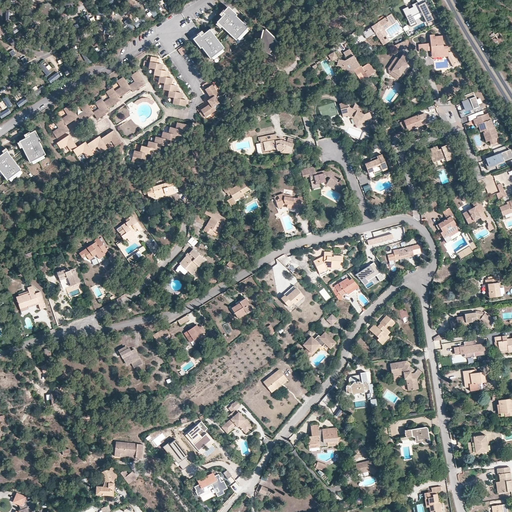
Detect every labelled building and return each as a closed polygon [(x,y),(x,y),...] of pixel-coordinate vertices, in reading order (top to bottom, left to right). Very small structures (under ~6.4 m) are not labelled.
[(408,7),(403,10),(411,27),(417,24),(413,16),(421,13),(428,27),(437,22),(425,0),(416,0),(418,3),(413,6),(414,8),(410,10),(408,7)] [(55,9),(49,4),(44,5),(43,4),(40,5),(39,8),(40,8),(39,14),(44,20),(50,18),(50,19),(53,18),(54,14),(53,14),(55,9)] [(230,11),(237,18),(238,16),(230,8),(226,13),(225,12),(221,16),(223,19),(230,11)] [(247,27),(237,18),(230,11),(223,19),(218,24),(219,24),(223,28),(236,40),(237,38),(246,29),(247,27)] [(392,14),(387,17),(371,27),(383,45),(388,42),(386,38),(384,39),(383,37),(386,35),(383,29),(391,24),(396,21),(392,14)] [(129,18),(123,22),(131,32),(141,23),(137,18),(132,23),(129,18)] [(388,34),(385,30),(392,26),(397,22),(396,21),(391,24),(383,29),(386,35),(388,34)] [(23,28),(19,22),(12,27),(16,33),(23,28)] [(196,40),(201,47),(210,59),(212,57),(222,49),(224,48),(213,35),(210,30),(209,29),(204,34),(196,40)] [(246,29),(237,38),(239,40),(248,31),(246,29)] [(263,30),(262,29),(260,40),(259,40),(259,41),(260,41),(261,50),(268,54),(268,53),(269,54),(270,52),(273,51),(275,50),(278,45),(278,44),(274,37),(274,36),(266,29),(264,30),(263,30)] [(504,40),(497,31),(494,34),(490,30),(487,33),(488,35),(498,45),(504,40)] [(200,48),(201,47),(196,40),(204,34),(201,31),(198,33),(199,34),(193,39),(200,48)] [(428,51),(428,48),(431,48),(431,51),(432,56),(437,56),(437,54),(448,53),(448,46),(443,46),(443,36),(435,36),(435,35),(430,35),(431,43),(419,44),(420,52),(428,51)] [(17,36),(14,39),(21,46),(27,40),(23,37),(20,39),(17,36)] [(407,46),(404,41),(398,44),(400,48),(401,50),(407,46)] [(183,46),(177,50),(181,55),(186,52),(183,46)] [(222,49),(212,57),(213,60),(224,51),(222,49)] [(360,66),(353,56),(349,49),(343,53),(347,59),(347,61),(336,59),(334,60),(335,62),(338,62),(337,66),(340,66),(344,72),(347,71),(349,75),(355,72),(357,75),(361,72),(365,78),(375,72),(369,63),(362,67),(361,66),(360,66)] [(458,64),(451,51),(448,52),(448,53),(448,56),(448,57),(453,67),(458,64)] [(186,52),(181,55),(201,85),(207,81),(186,52)] [(337,58),(334,52),(328,55),(332,61),(334,60),(336,59),(337,58)] [(409,59),(403,54),(399,60),(396,58),(388,69),(389,75),(393,77),(395,74),(400,77),(407,66),(405,65),(409,59)] [(49,65),(46,67),(43,63),(39,67),(47,76),(53,70),(49,65)] [(155,76),(161,77),(165,78),(166,72),(161,71),(156,70),(155,76)] [(131,89),(133,92),(145,84),(137,71),(132,75),(136,81),(129,86),(131,89)] [(57,72),(48,79),(51,84),(61,77),(57,72)] [(117,81),(122,87),(115,92),(119,97),(131,89),(129,86),(124,79),(123,77),(117,81)] [(161,77),(160,83),(166,84),(170,85),(171,79),(165,78),(161,77)] [(204,89),(212,101),(200,110),(200,111),(198,113),(201,117),(203,115),(205,117),(215,110),(213,107),(219,103),(215,97),(219,95),(211,84),(204,89)] [(42,85),(34,91),(37,96),(46,90),(42,85)] [(407,88),(402,85),(398,90),(403,93),(407,88)] [(106,92),(111,98),(104,103),(108,109),(121,100),(119,97),(115,92),(113,88),(106,92)] [(473,92),(468,94),(470,98),(463,101),(464,103),(462,104),(464,109),(472,106),(473,109),(479,107),(473,92)] [(8,97),(0,101),(0,106),(2,111),(12,105),(8,97)] [(16,103),(19,107),(28,102),(26,97),(16,103)] [(185,100),(180,99),(175,98),(173,104),(184,106),(185,100)] [(94,115),(98,120),(110,111),(108,109),(104,103),(102,99),(96,103),(101,109),(94,114),(94,115)] [(94,115),(94,114),(89,108),(86,102),(79,107),(84,113),(77,118),(78,119),(81,124),(94,115)] [(368,112),(362,114),(348,106),(345,102),(338,104),(341,114),(346,113),(352,117),(351,118),(354,124),(359,122),(359,123),(363,121),(363,120),(371,117),(368,112)] [(64,110),(68,116),(61,121),(65,127),(78,119),(77,118),(72,111),(69,106),(64,110)] [(8,109),(0,113),(0,116),(1,119),(11,113),(8,109)] [(479,117),(486,115),(483,109),(477,110),(479,117)] [(422,125),(419,115),(404,121),(407,130),(422,125)] [(479,125),(481,132),(485,131),(485,133),(484,134),(486,142),(490,142),(491,145),(497,143),(495,140),(498,139),(494,129),(491,121),(490,121),(488,115),(486,115),(479,117),(477,118),(477,119),(474,120),(476,126),(479,125)] [(52,134),(56,140),(68,131),(65,127),(61,121),(60,119),(54,123),(59,130),(52,134)] [(174,123),(173,129),(180,130),(186,131),(187,126),(189,126),(190,124),(185,123),(185,125),(174,123)] [(168,128),(167,134),(173,135),(179,136),(180,130),(173,129),(168,128)] [(35,133),(39,142),(40,141),(35,131),(28,134),(29,136),(35,133)] [(116,148),(122,144),(113,132),(101,140),(105,145),(112,141),(116,148)] [(46,154),(39,142),(35,133),(29,136),(19,141),(30,162),(32,161),(44,155),(46,154)] [(161,133),(160,139),(166,140),(172,141),(173,135),(167,134),(161,133)] [(73,151),(77,148),(68,136),(56,145),(60,151),(67,146),(71,152),(73,151)] [(91,151),(97,147),(102,153),(108,149),(105,145),(101,140),(99,137),(87,146),(91,151)] [(166,140),(160,139),(154,138),(153,144),(159,145),(165,146),(166,140)] [(263,142),(265,150),(275,148),(276,150),(277,150),(278,151),(279,151),(280,151),(281,150),(282,149),(282,148),(290,151),(293,144),(281,140),(280,138),(276,139),(274,139),(274,140),(267,141),(263,142)] [(275,148),(265,150),(263,142),(260,143),(262,154),(277,151),(279,151),(278,151),(277,150),(276,150),(275,148)] [(87,146),(85,143),(77,148),(73,151),(77,157),(83,152),(88,159),(94,155),(91,151),(87,146)] [(148,143),(147,149),(152,150),(158,151),(159,145),(153,144),(148,143)] [(508,155),(505,146),(493,150),(495,155),(486,159),(487,164),(485,164),(487,170),(496,166),(495,163),(504,160),(502,157),(508,155)] [(443,149),(438,151),(436,147),(430,149),(431,153),(429,154),(433,164),(444,159),(445,162),(452,159),(449,151),(447,151),(446,152),(444,148),(443,149)] [(141,148),(139,154),(145,156),(151,156),(152,150),(147,149),(141,148)] [(21,169),(7,150),(0,155),(0,170),(7,180),(9,178),(19,171),(21,169)] [(132,163),(138,164),(139,160),(144,161),(145,156),(139,154),(134,153),(132,163)] [(44,155),(32,161),(33,164),(45,158),(44,155)] [(381,155),(370,159),(371,162),(364,164),(367,173),(372,171),(373,174),(387,169),(381,155)] [(328,169),(326,172),(316,175),(315,172),(314,167),(301,170),(302,178),(309,176),(311,184),(314,183),(314,185),(320,183),(325,182),(324,177),(327,177),(329,178),(327,182),(335,187),(339,180),(337,179),(339,176),(328,169)] [(367,173),(370,179),(388,172),(387,169),(373,174),(372,171),(367,173)] [(19,171),(9,178),(10,180),(20,173),(19,171)] [(154,196),(164,193),(165,195),(165,196),(174,193),(172,187),(176,186),(174,178),(169,180),(170,182),(152,187),(154,196)] [(250,189),(245,180),(231,189),(229,185),(222,189),(225,193),(226,192),(228,191),(230,195),(232,198),(226,201),(230,207),(236,204),(234,201),(233,199),(247,191),(250,189)] [(499,192),(496,193),(498,197),(505,195),(501,183),(496,185),(499,192)] [(370,184),(363,187),(365,193),(372,191),(370,184)] [(248,193),(247,191),(233,199),(234,201),(248,193)] [(282,204),(283,204),(287,204),(287,207),(300,208),(302,196),(298,196),(298,198),(292,197),(292,195),(284,195),(283,193),(278,195),(279,198),(275,200),(277,206),(282,204)] [(511,209),(511,199),(508,201),(509,202),(499,207),(502,214),(511,209)] [(475,208),(472,210),(463,215),(469,226),(475,223),(474,222),(480,219),(481,220),(483,221),(484,221),(486,219),(483,213),(481,209),(483,208),(479,201),(473,205),(475,208)] [(204,213),(211,217),(203,230),(211,235),(213,231),(218,234),(221,228),(219,227),(224,218),(207,208),(204,213)] [(446,219),(447,221),(446,221),(445,221),(444,221),(443,221),(443,223),(442,223),(442,222),(435,225),(438,230),(440,229),(441,232),(440,233),(443,239),(448,236),(449,237),(459,232),(458,230),(459,230),(458,227),(457,228),(453,220),(451,217),(453,216),(449,208),(443,212),(446,219)] [(133,233),(132,232),(135,230),(135,231),(138,229),(139,230),(142,228),(132,215),(129,218),(130,220),(127,222),(122,226),(124,229),(119,232),(125,240),(127,238),(129,240),(135,236),(133,233)] [(392,234),(367,241),(369,246),(394,239),(392,234)] [(192,237),(188,242),(194,247),(198,242),(192,237)] [(94,240),(96,242),(79,253),(82,258),(86,256),(89,260),(93,257),(92,256),(95,254),(99,259),(105,255),(104,254),(108,251),(98,238),(94,240)] [(152,240),(147,244),(152,252),(155,250),(153,247),(156,245),(152,240)] [(419,244),(393,250),(393,252),(387,253),(389,261),(399,259),(400,263),(409,261),(408,257),(413,256),(413,252),(420,251),(419,244)] [(470,247),(457,254),(461,260),(473,253),(470,247)] [(189,253),(188,253),(179,264),(191,274),(205,259),(193,249),(189,253)] [(134,250),(125,255),(128,260),(137,254),(134,250)] [(323,256),(326,256),(326,259),(320,262),(318,259),(313,262),(317,270),(325,266),(339,267),(340,262),(342,262),(342,256),(333,255),(333,257),(331,256),(331,252),(324,252),(323,256)] [(373,262),(355,274),(364,285),(368,281),(367,280),(376,275),(379,281),(384,278),(373,262)] [(291,264),(287,267),(292,273),(296,270),(291,264)] [(58,278),(66,274),(67,277),(70,285),(79,282),(74,268),(68,270),(68,268),(56,272),(58,278)] [(356,284),(352,278),(349,280),(347,278),(336,285),(336,286),(333,287),(331,283),(329,285),(338,299),(342,300),(342,294),(345,292),(348,295),(358,287),(356,284)] [(487,285),(489,285),(490,293),(489,293),(490,299),(501,298),(499,279),(486,281),(487,285)] [(283,294),(287,297),(297,289),(293,285),(283,294)] [(28,291),(29,292),(19,296),(16,297),(20,308),(37,302),(38,304),(40,309),(45,307),(40,292),(35,293),(32,286),(27,288),(28,289),(28,291)] [(303,296),(297,289),(287,297),(283,294),(279,297),(287,307),(293,302),(294,304),(303,296)] [(241,301),(241,302),(236,305),(231,308),(237,318),(252,309),(245,298),(241,301)] [(38,304),(37,302),(20,308),(21,311),(28,308),(28,307),(38,304)] [(468,322),(470,320),(472,321),(473,321),(473,324),(477,326),(480,328),(481,327),(484,329),(485,326),(484,325),(488,319),(478,313),(477,314),(476,316),(472,314),(470,314),(469,312),(458,314),(459,317),(454,317),(455,324),(468,322)] [(326,320),(332,326),(338,320),(332,314),(326,320)] [(189,320),(186,315),(177,320),(180,325),(189,320)] [(386,335),(389,332),(387,330),(394,323),(386,316),(379,323),(380,325),(378,328),(376,326),(373,324),(368,330),(377,338),(375,340),(381,344),(388,336),(386,335)] [(450,318),(452,327),(470,325),(475,328),(477,326),(473,324),(473,321),(472,321),(470,320),(468,322),(455,324),(454,317),(450,318)] [(270,324),(265,327),(271,336),(274,332),(270,324)] [(187,330),(191,335),(199,330),(196,325),(187,330)] [(169,333),(165,327),(152,335),(156,341),(169,333)] [(190,342),(193,340),(195,343),(205,337),(203,334),(202,334),(199,330),(191,335),(187,330),(184,333),(190,342)] [(311,353),(319,345),(321,346),(322,347),(325,344),(326,343),(331,348),(336,343),(324,332),(320,337),(319,338),(317,336),(314,339),(311,336),(302,345),(306,349),(311,353)] [(511,338),(506,339),(506,336),(494,337),(495,342),(498,342),(499,351),(508,349),(508,352),(511,351),(511,338)] [(475,357),(485,355),(485,351),(486,350),(485,344),(477,345),(476,340),(464,342),(465,346),(455,348),(455,353),(461,352),(461,354),(465,353),(474,352),(475,357)] [(442,354),(451,354),(450,344),(442,344),(442,354)] [(311,353),(306,349),(304,351),(302,354),(301,355),(307,361),(321,346),(319,345),(311,353)] [(140,362),(133,349),(130,351),(129,350),(127,351),(126,349),(124,347),(116,351),(119,356),(121,355),(126,364),(130,362),(133,367),(134,366),(136,365),(138,365),(138,364),(140,362)] [(389,364),(391,376),(403,374),(404,379),(406,378),(409,378),(410,384),(407,384),(408,390),(418,388),(416,378),(421,372),(417,369),(413,374),(412,374),(410,375),(409,374),(408,373),(407,371),(407,370),(407,368),(411,365),(406,361),(389,364)] [(271,392),(281,384),(280,383),(286,378),(279,369),(263,382),(271,392)] [(483,372),(476,373),(475,369),(464,371),(466,382),(469,382),(469,387),(470,391),(478,390),(477,383),(479,383),(485,382),(483,372)] [(357,382),(357,384),(356,384),(356,383),(355,383),(355,382),(353,382),(353,383),(351,385),(350,385),(350,386),(350,387),(348,387),(348,386),(348,385),(347,385),(346,385),(345,385),(345,386),(345,387),(346,388),(345,389),(346,393),(348,394),(349,393),(351,393),(351,395),(354,395),(354,394),(360,393),(361,394),(364,393),(364,391),(365,391),(366,391),(367,392),(368,390),(368,385),(366,386),(367,385),(367,383),(367,382),(366,382),(365,382),(364,383),(364,384),(364,385),(363,385),(363,384),(362,384),(362,383),(360,383),(359,382),(358,382),(357,382)] [(46,395),(46,400),(52,400),(52,406),(60,405),(60,394),(46,395)] [(333,400),(330,397),(323,406),(328,410),(331,408),(328,405),(333,400)] [(498,404),(500,414),(508,413),(508,416),(511,415),(511,400),(511,398),(498,400),(498,404)] [(239,405),(235,401),(230,406),(234,410),(239,405)] [(498,404),(496,405),(498,417),(508,416),(508,413),(500,414),(498,404)] [(228,427),(229,428),(235,423),(240,425),(244,429),(246,428),(248,431),(252,427),(242,416),(242,417),(237,412),(236,413),(234,410),(227,415),(230,419),(221,427),(224,430),(228,427)] [(208,428),(201,420),(184,434),(199,451),(206,445),(209,448),(216,442),(207,432),(201,437),(197,433),(202,429),(204,431),(208,428)] [(229,428),(228,427),(224,430),(227,433),(236,426),(237,427),(238,426),(245,434),(248,431),(246,428),(244,429),(240,425),(235,423),(229,428)] [(321,432),(321,433),(317,433),(316,426),(309,427),(311,437),(307,438),(308,449),(319,448),(327,447),(327,445),(336,444),(335,430),(321,432)] [(425,432),(425,431),(424,430),(425,430),(426,430),(427,429),(427,428),(427,427),(426,426),(425,426),(424,426),(423,427),(422,428),(420,427),(419,427),(410,428),(404,429),(405,432),(405,435),(405,437),(411,436),(412,436),(413,436),(414,436),(415,436),(415,435),(417,435),(417,439),(421,438),(422,441),(421,441),(421,442),(422,442),(423,443),(430,442),(429,435),(428,434),(428,433),(427,433),(426,432),(425,432)] [(421,438),(417,439),(417,435),(415,435),(415,436),(414,436),(413,436),(412,436),(413,443),(421,442),(421,441),(422,441),(421,438)] [(485,435),(473,436),(475,453),(487,451),(485,435)] [(188,456),(176,440),(164,450),(172,460),(174,458),(183,470),(190,464),(185,458),(188,456)] [(115,456),(141,458),(142,443),(115,441),(115,456)] [(99,451),(89,455),(91,461),(87,462),(90,469),(103,464),(99,451)] [(325,471),(327,465),(317,462),(315,468),(325,471)] [(370,462),(356,466),(359,476),(363,475),(362,472),(364,472),(364,473),(365,473),(366,474),(369,473),(375,476),(379,467),(370,462)] [(119,479),(111,467),(101,472),(108,487),(108,489),(96,489),(96,498),(114,498),(115,482),(119,479)] [(498,474),(499,474),(500,481),(499,481),(500,493),(511,491),(511,489),(509,467),(497,469),(498,474)] [(222,480),(219,474),(217,475),(215,472),(196,479),(198,484),(194,486),(198,496),(206,492),(204,488),(214,484),(219,496),(225,494),(223,489),(228,487),(225,480),(222,480)] [(258,485),(256,490),(264,494),(267,489),(258,485)] [(432,492),(424,494),(427,509),(430,508),(430,511),(435,510),(435,511),(436,511),(441,511),(440,501),(438,501),(438,499),(436,499),(435,495),(436,495),(436,494),(436,493),(437,492),(438,492),(441,492),(440,487),(431,488),(432,492)] [(29,511),(31,511),(29,506),(27,507),(25,503),(27,502),(25,497),(18,494),(14,502),(17,503),(20,511),(18,511),(17,511),(29,511)]
